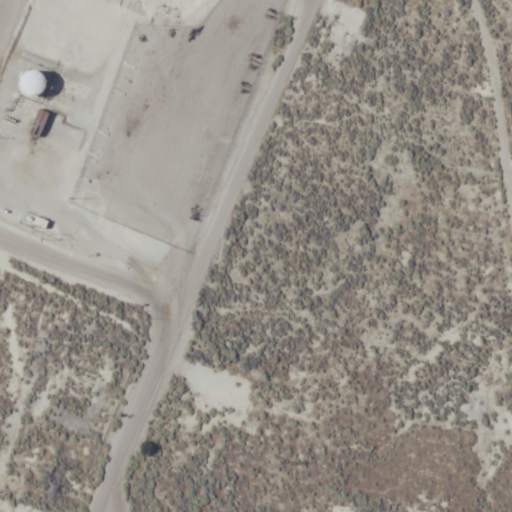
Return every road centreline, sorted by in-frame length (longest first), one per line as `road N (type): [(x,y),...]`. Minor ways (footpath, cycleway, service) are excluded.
road 1 (residential): [(101,511),(316,0)]
road 2 (residential): [(511,179),(272,109)]
